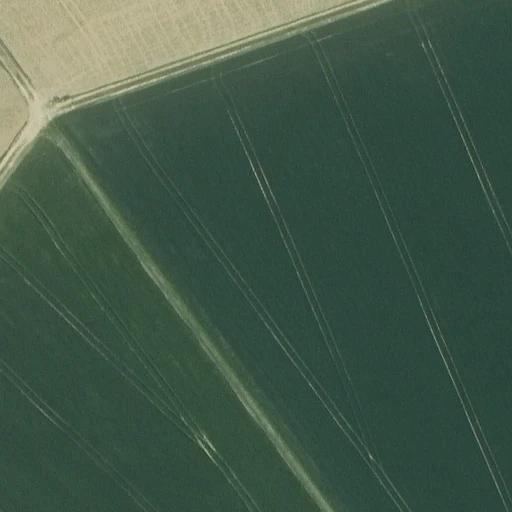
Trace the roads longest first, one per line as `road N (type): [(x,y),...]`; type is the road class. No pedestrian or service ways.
road 1 (track): [(325,511),(44,116)]
road 2 (track): [(375,0),(44,116)]
